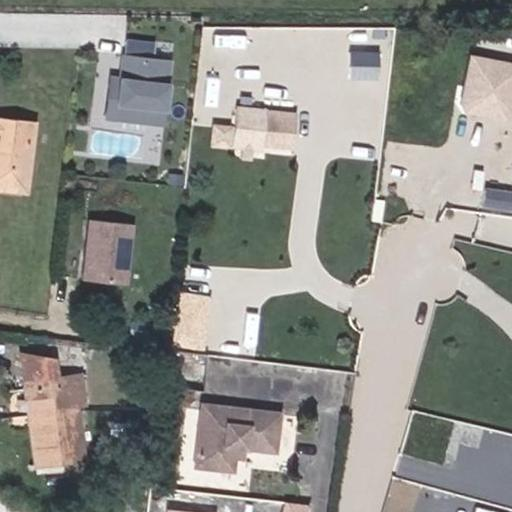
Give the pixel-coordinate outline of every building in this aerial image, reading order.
[(55,38),(55,56),(79,57),(79,38),(55,38)] [(159,117),(163,57),(147,56),(148,41),(119,39),(116,87),(106,86),(104,113),(159,117)] [(352,47),(351,75),(383,76),(384,49),(352,47)] [(213,48),(210,77),(238,80),(241,51),(213,48)] [(511,56),(470,53),(465,112),(511,115),(511,56)] [(116,87),(117,77),(107,76),(106,86),(116,87)] [(268,156),(272,105),(240,102),(238,123),(214,121),(212,145),(245,148),(244,154),(268,156)] [(0,190),(24,193),(32,124),(0,120),(0,190)] [(511,176),(500,175),(496,200),(511,202),(511,176)] [(126,279),(131,219),(88,215),(83,275),(126,279)] [(176,345),(210,347),(214,292),(180,289),(176,345)] [(147,330),(149,315),(135,313),(133,328),(147,330)] [(190,350),(165,348),(159,380),(188,383),(190,350)] [(71,394),(71,378),(46,381),(44,361),(17,355),(22,384),(31,382),(32,389),(23,391),(36,468),(82,462),(73,407),(84,405),(83,392),(71,394)] [(231,449),(243,450),(275,454),(278,413),(197,405),(192,469),(228,473),(230,461),(231,449)] [(242,462),(243,450),(231,449),(230,461),(242,462)] [(490,511),(498,477),(466,470),(460,493),(470,495),(467,511),(470,511),(490,511)] [(498,477),(493,500),(502,502),(508,480),(498,477)] [(312,511),(314,503),(287,497),(284,511),(312,511)]
